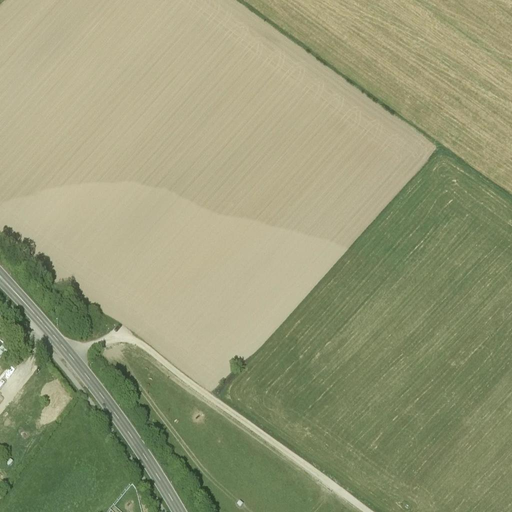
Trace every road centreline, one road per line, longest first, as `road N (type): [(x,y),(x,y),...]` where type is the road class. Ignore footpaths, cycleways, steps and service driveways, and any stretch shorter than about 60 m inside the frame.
road 1 (track): [(71,356),(107,340),(143,346),(366,511)]
road 2 (secondary): [(0,277),(104,399),(178,511)]
